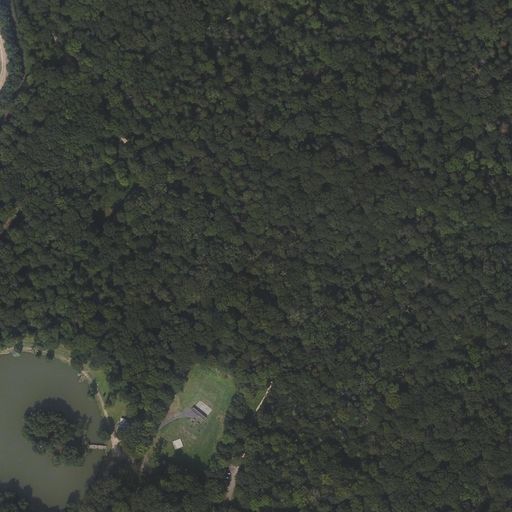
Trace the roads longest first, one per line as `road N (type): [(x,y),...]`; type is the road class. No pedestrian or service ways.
road 1 (track): [(30,0),(155,181),(271,302),(271,390),(250,423),(229,504)]
road 2 (track): [(511,427),(392,493),(325,509),(281,511),(203,497),(115,451)]
road 3 (track): [(273,0),(203,32),(137,78),(39,173),(0,228)]
road 4 (track): [(271,302),(511,437)]
